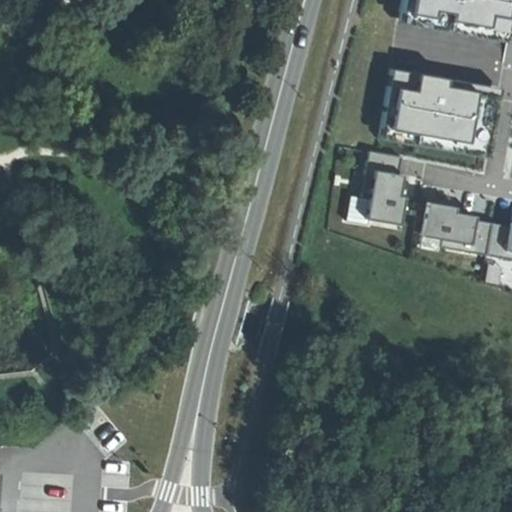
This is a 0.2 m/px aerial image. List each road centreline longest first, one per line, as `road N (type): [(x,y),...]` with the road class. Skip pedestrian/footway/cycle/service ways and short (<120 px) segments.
road 1 (secondary): [(302,0),(202,389),(185,511)]
road 2 (residential): [(511,58),(491,188)]
